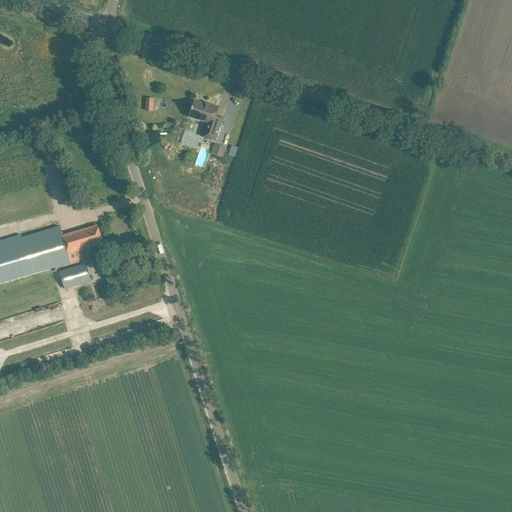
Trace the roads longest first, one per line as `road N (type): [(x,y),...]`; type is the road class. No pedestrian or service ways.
road 1 (tertiary): [(244,511),(103,70),(105,24)]
road 2 (unclassified): [(511,160),(105,24)]
